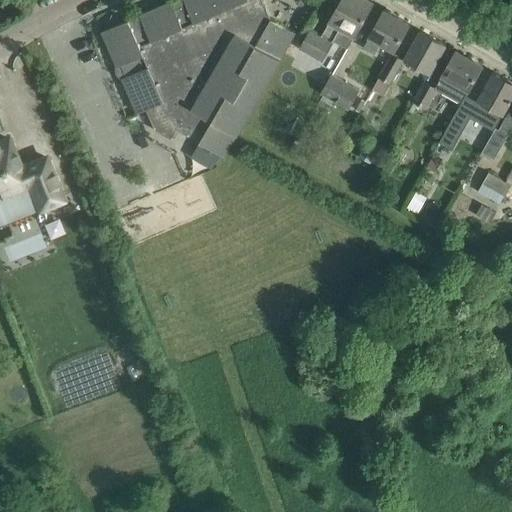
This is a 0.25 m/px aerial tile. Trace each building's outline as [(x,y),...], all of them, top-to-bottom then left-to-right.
[(177,128),(225,156),(296,31),(271,17),(263,0),(173,0),(172,1),(172,0),(171,0),(140,14),(141,14),(130,19),(129,19),(103,30),(118,66),(121,64),(126,75),(123,77),(138,112),(147,108),(156,128),(172,137),(177,128)] [(373,2),(369,0),(341,0),(323,33),(312,26),(301,46),(322,58),(333,38),(348,47),(373,2)] [(375,26),(370,34),(364,46),(375,53),(382,41),(395,49),(410,23),(385,9),(375,26)] [(421,29),(411,47),(406,55),(431,70),(437,61),(446,44),(421,29)] [(447,67),(435,86),(462,102),(452,119),(462,125),(476,101),(466,95),(469,89),(473,82),(483,64),(457,49),(447,67)] [(380,74),(381,75),(373,88),(383,93),(390,80),(391,81),(404,58),(393,52),(380,74)] [(511,80),(494,71),(485,88),(479,97),(504,112),(510,102),(511,98),(511,80)] [(349,106),(349,105),(360,111),(366,100),(355,94),(359,87),(333,72),(323,91),(325,92),(319,103),(332,110),(338,100),(349,106)] [(426,106),(436,88),(425,82),(414,99),(426,106)] [(496,127),(482,151),(495,159),(511,128),(511,106),(503,122),(499,129),(496,127)] [(30,183),(40,208),(63,199),(46,156),(20,167),(9,138),(0,141),(0,194),(0,195),(6,196),(11,195),(16,192),(19,187),(30,183)] [(302,152),(315,160),(320,152),(306,144),(302,152)] [(365,145),(359,156),(370,163),(377,152),(365,145)] [(436,169),(441,158),(433,153),(427,164),(436,169)] [(511,169),(506,180),(490,171),(483,182),(505,195),(511,182),(511,169)] [(389,190),(401,197),(406,187),(394,180),(389,190)] [(418,212),(424,201),(413,195),(407,206),(418,212)] [(483,203),(477,214),(491,222),(497,211),(483,203)] [(148,361),(126,371),(132,385),(132,387),(138,384),(155,377),(153,373),(148,361)]
